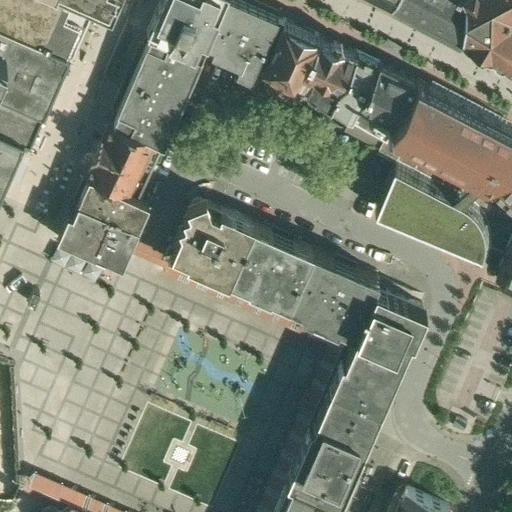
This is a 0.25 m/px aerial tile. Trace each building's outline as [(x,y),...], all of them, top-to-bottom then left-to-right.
[(0,0),(0,24),(69,55),(91,3),(82,0),(0,0)] [(82,0),(91,3),(105,10),(111,12),(115,0),(82,0)] [(158,0),(153,13),(157,14),(150,29),(151,30),(193,48),(201,31),(207,34),(221,0),(158,0)] [(277,11),(252,0),(221,0),(207,34),(206,37),(213,41),(211,47),(228,54),(225,61),(250,72),(256,58),(276,14),(277,11)] [(390,0),(391,1),(460,37),(461,37),(463,0),(390,0)] [(511,0),(463,0),(461,37),(505,61),(511,65),(511,0)] [(318,32),(276,14),(256,58),(293,79),(318,32)] [(69,55),(0,24),(0,94),(43,113),(69,55)] [(193,48),(151,30),(147,40),(146,40),(131,74),(183,97),(202,52),(193,48)] [(356,48),(319,32),(319,33),(318,32),(293,79),(330,100),(356,48)] [(379,59),(356,48),(330,100),(351,113),(379,59)] [(415,77),(379,59),(351,113),(352,113),(344,127),(378,145),(416,78),(415,78),(415,77)] [(131,74),(130,74),(117,107),(113,118),(153,136),(164,141),(183,97),(131,74)] [(511,126),(427,82),(426,82),(416,77),(416,78),(378,145),(379,145),(377,150),(394,159),(374,206),(487,253),(490,242),(503,248),(495,267),(511,274),(511,126)] [(113,118),(109,116),(84,170),(88,172),(128,190),(153,136),(113,118)] [(0,194),(21,147),(0,138),(0,194)] [(128,190),(88,172),(77,197),(138,224),(148,200),(128,190)] [(218,209),(210,206),(205,193),(187,200),(189,206),(188,208),(182,210),(185,215),(184,217),(178,220),(180,225),(172,244),(176,245),(176,250),(186,254),(189,252),(189,251),(217,263),(218,268),(229,273),(252,221),(219,206),(218,209)] [(138,224),(77,197),(72,209),(68,207),(62,220),(66,222),(66,224),(126,250),(138,224)] [(312,244),(253,218),(252,221),(229,273),(288,299),(312,244)] [(126,250),(66,224),(61,234),(104,253),(110,250),(124,256),(126,250)] [(377,273),(312,244),(288,299),(353,328),(377,273)] [(376,281),(343,352),(338,362),(331,378),(380,399),(409,332),(412,333),(425,302),(376,281)] [(322,400),(290,473),(338,494),(371,420),(380,399),(331,378),(322,400)] [(217,472),(223,453),(192,442),(182,471),(198,476),(201,467),(217,472)] [(330,511),(338,494),(290,473),(273,511),(330,511)] [(443,511),(448,503),(407,485),(395,511),(443,511)]
